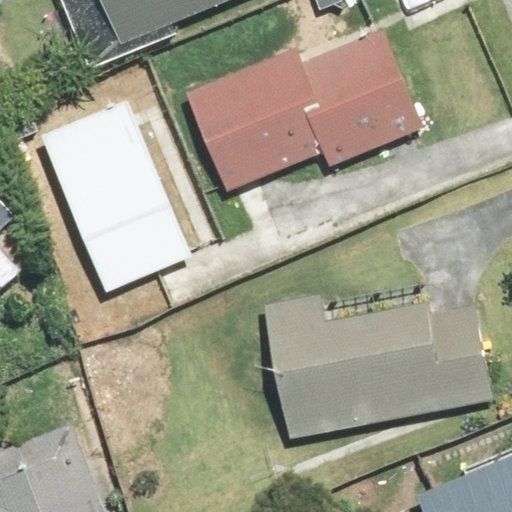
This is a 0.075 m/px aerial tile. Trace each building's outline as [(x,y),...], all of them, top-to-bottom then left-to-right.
[(114,0),(131,38),(222,0),(114,0)] [(303,36),(193,80),(235,185),(332,146),(337,158),(435,119),(394,20),(310,53),(303,36)] [(190,253),(125,99),(39,135),(104,289),(190,253)] [(0,230),(0,286),(28,260),(0,230)] [(271,293),(295,428),(499,393),(482,295),(440,303),(438,291),(334,309),(330,283),(271,293)] [(114,511),(79,417),(0,447),(0,511),(114,511)] [(511,511),(511,445),(424,481),(436,511),(511,511)]
